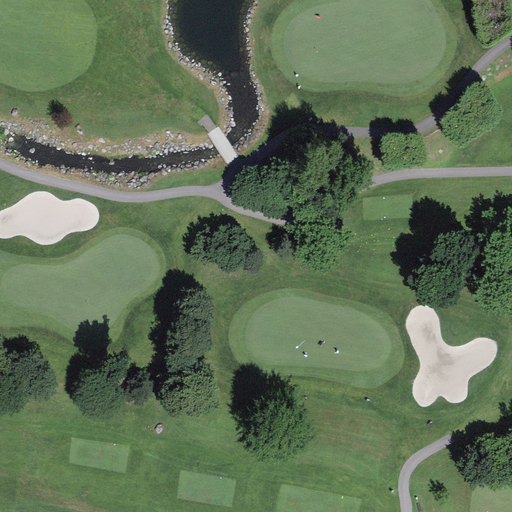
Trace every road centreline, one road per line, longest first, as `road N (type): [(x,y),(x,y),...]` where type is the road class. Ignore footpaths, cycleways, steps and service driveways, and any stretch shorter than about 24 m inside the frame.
road 1 (track): [(511,170),(379,176),(314,219),(291,222),(214,191),(112,195),(0,162)]
road 2 (track): [(239,169),(274,140),(304,131),(408,130),(430,119),(492,50),(511,39)]
road 3 (track): [(0,40),(175,93),(202,115),(239,169)]
road 4 (track): [(511,404),(409,466),(405,511)]
